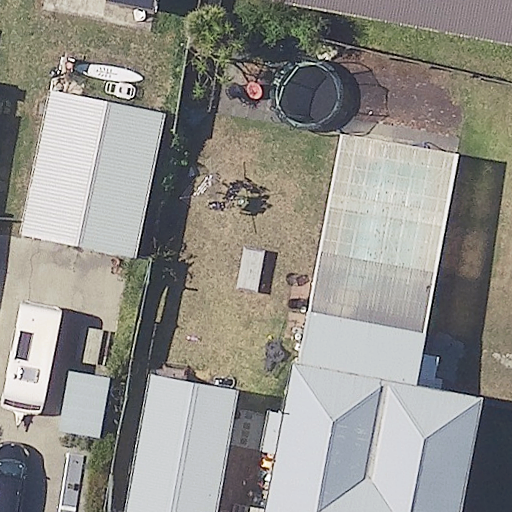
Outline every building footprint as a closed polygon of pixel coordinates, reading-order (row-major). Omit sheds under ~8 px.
[(62,0),(159,19),(162,0),(62,0)] [(511,0),(254,0),(511,44),(511,0)] [(297,44),(231,32),(217,110),(283,122),(297,44)] [(172,114),(56,89),(25,237),(140,261),(172,114)] [(352,116),(290,417),(247,408),(225,511),(463,511),(486,402),(428,390),(479,143),(352,116)] [(220,511),(240,391),(153,377),(130,511),(220,511)]
